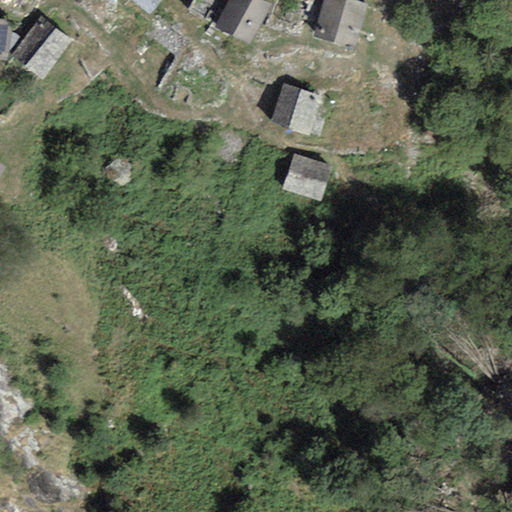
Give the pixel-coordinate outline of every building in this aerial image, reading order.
[(154,0),(135,0),(147,9),(154,0)] [(193,0),(188,10),(205,20),(217,0),(193,0)] [(265,4),(257,0),(229,0),(218,23),(248,38),(265,4)] [(309,4),(297,0),(278,0),(270,24),(297,34),(309,4)] [(362,5),(343,0),(324,0),(315,32),(351,43),(362,5)] [(8,21),(0,20),(0,54),(4,55),(8,21)] [(67,39),(41,20),(16,54),(42,73),(67,39)] [(319,97),(284,86),(273,119),(308,130),(319,97)] [(327,166),(293,155),(284,185),(317,195),(327,166)]
